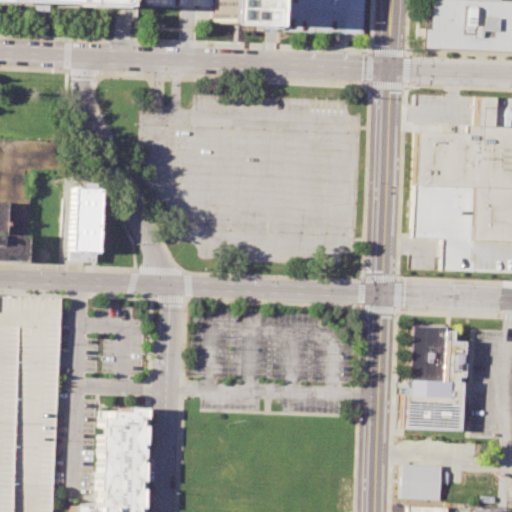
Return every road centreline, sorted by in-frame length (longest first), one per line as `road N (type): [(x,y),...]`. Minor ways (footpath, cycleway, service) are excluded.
road 1 (secondary): [(159,511),(169,283),(91,118),(82,55)]
road 2 (secondary): [(378,292),(0,276)]
road 3 (tertiary): [(82,55),(386,68)]
road 4 (secondary): [(386,68),(378,292)]
road 5 (secondary): [(378,292),(368,511)]
road 6 (secondary): [(511,297),(378,292)]
road 7 (tertiary): [(386,68),(511,73)]
